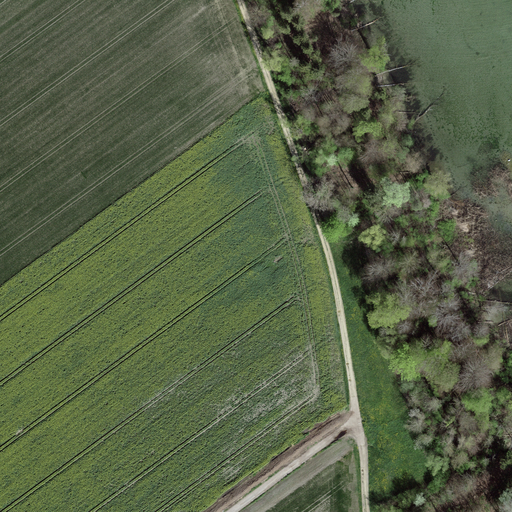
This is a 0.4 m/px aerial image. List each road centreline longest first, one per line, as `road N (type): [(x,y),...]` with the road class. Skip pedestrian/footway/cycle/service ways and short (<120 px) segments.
road 1 (track): [(365,511),(329,253),(240,0)]
road 2 (track): [(358,425),(238,511)]
